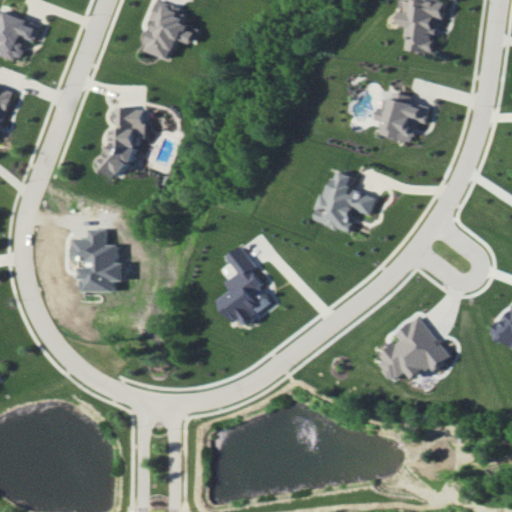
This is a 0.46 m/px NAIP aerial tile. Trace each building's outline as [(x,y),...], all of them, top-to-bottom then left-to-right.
[(408,50),(437,52),(439,18),(446,18),(447,1),(431,0),(408,0),(407,25),(410,25),(408,50)] [(148,51),(172,57),(177,39),(193,43),(196,27),(184,25),(188,8),(158,1),(154,19),(155,19),(148,51)] [(0,52),(20,60),(28,38),(38,41),(44,24),(0,8),(0,52)] [(0,141),(1,142),(15,89),(0,85),(0,141)] [(432,105),(413,101),(414,95),(395,91),(392,106),(382,104),(379,119),(385,120),(382,133),(415,140),(419,120),(428,122),(432,105)] [(101,163),(113,172),(123,172),(136,157),(136,146),(144,137),(149,137),(149,121),(146,119),(146,106),(116,106),(116,144),(101,163)] [(380,196),(355,189),(359,176),(340,170),(334,192),(326,189),(317,220),(353,231),(359,209),(375,214),(380,196)] [(83,290),(117,290),(117,280),(125,280),(125,262),(119,262),(119,244),(108,244),(108,228),(90,228),(90,237),(73,237),(73,259),(83,259),(83,290)] [(240,272),(228,281),(234,289),(220,298),(236,323),(244,318),(247,322),(275,304),(262,285),(265,284),(255,268),(258,266),(244,245),(229,255),(240,272)] [(511,311),(495,332),(511,346),(511,311)] [(455,354),(421,315),(399,333),(404,339),(379,360),(396,380),(409,370),(417,379),(434,364),(437,369),(455,354)]
